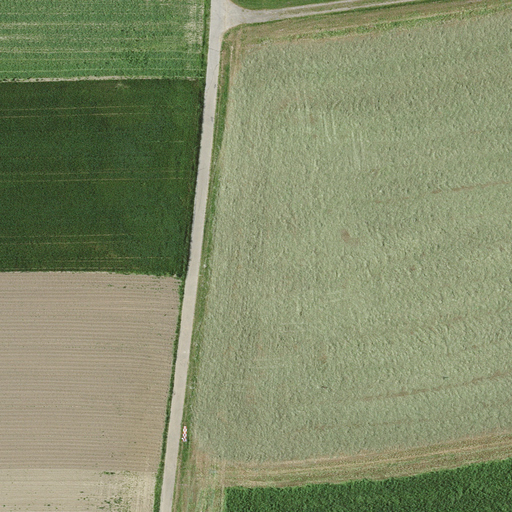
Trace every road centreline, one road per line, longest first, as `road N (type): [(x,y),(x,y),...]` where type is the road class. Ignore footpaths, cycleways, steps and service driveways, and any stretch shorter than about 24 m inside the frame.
road 1 (unclassified): [(219,0),(164,511)]
road 2 (track): [(220,19),(377,0)]
